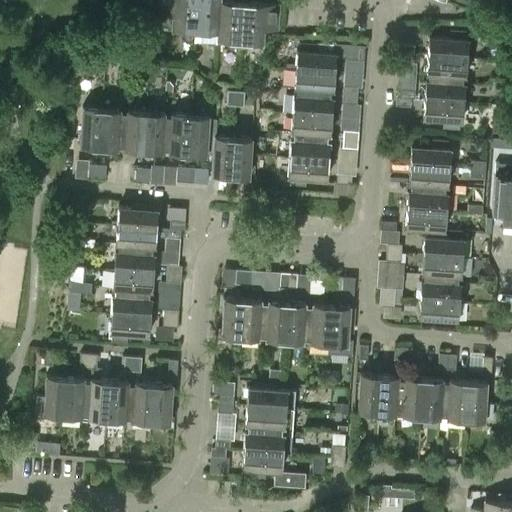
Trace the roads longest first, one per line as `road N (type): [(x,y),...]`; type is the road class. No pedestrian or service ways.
road 1 (residential): [(239,498),(289,504),(364,470),(511,478)]
road 2 (residential): [(167,493),(187,462),(203,262),(211,250)]
road 3 (residential): [(360,237),(368,223),(389,0)]
road 4 (residential): [(511,345),(367,327),(360,237)]
road 5 (residential): [(62,187),(200,196),(198,235),(211,250)]
road 6 (residential): [(211,250),(328,250),(360,237)]
road 7 (residential): [(150,500),(15,488)]
